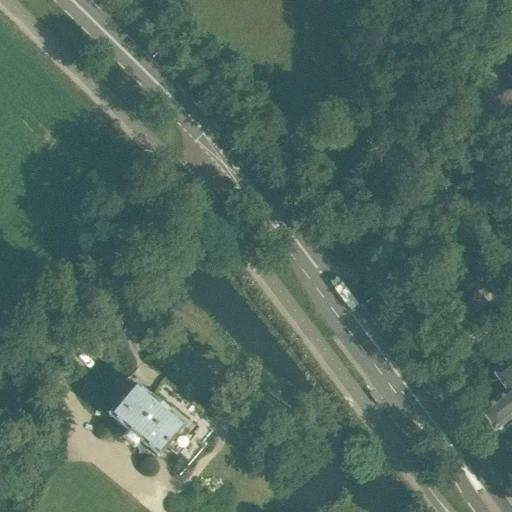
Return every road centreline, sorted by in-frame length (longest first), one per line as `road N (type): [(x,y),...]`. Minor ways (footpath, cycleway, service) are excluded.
road 1 (primary): [(494,511),(223,152)]
road 2 (unclassified): [(0,404),(223,152)]
road 3 (primary): [(223,152),(65,0)]
